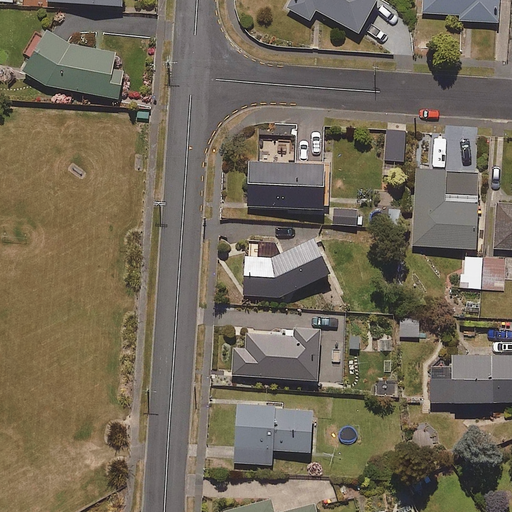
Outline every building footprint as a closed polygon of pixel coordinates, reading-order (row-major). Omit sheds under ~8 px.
[(129,0),(52,0),(52,2),(129,9),(129,0)] [(284,0),(283,4),(308,18),(314,6),(356,28),(370,0),(284,0)] [(497,0),(421,0),(421,11),(457,12),(457,18),(497,19),(497,0)] [(75,45),(51,32),(27,75),(50,88),(125,101),(131,73),(122,71),(125,54),(75,45)] [(405,126),(386,125),(385,156),(404,157),(405,126)] [(322,158),(245,157),(245,204),(321,205),(322,158)] [(444,165),(414,164),(411,242),(473,244),(476,171),(444,169),(444,165)] [(511,201),(495,201),(492,246),(511,247),(511,201)] [(357,205),(333,204),(332,221),(356,222),(357,205)] [(269,253),(243,253),(241,293),(277,295),(327,269),(311,233),(269,253)] [(482,254),(464,254),(463,272),(460,272),(459,287),(481,288),(482,254)] [(504,255),(482,254),(481,288),(502,289),(504,255)] [(419,317),(399,317),(399,336),(419,336),(419,317)] [(244,345),(231,345),(230,372),(316,376),(318,324),(292,322),(291,330),(245,328),(244,345)] [(511,348),(483,349),(483,335),(467,336),(468,349),(452,349),(453,373),(429,373),(430,397),(493,395),(493,398),(511,397),(511,348)] [(235,400),(232,460),(272,462),(272,447),(307,448),(309,407),(273,405),(273,402),(235,400)] [(417,511),(408,488),(391,494),(398,511),(417,511)] [(270,495),(222,508),(222,511),(315,511),(312,498),(274,508),(270,495)]
